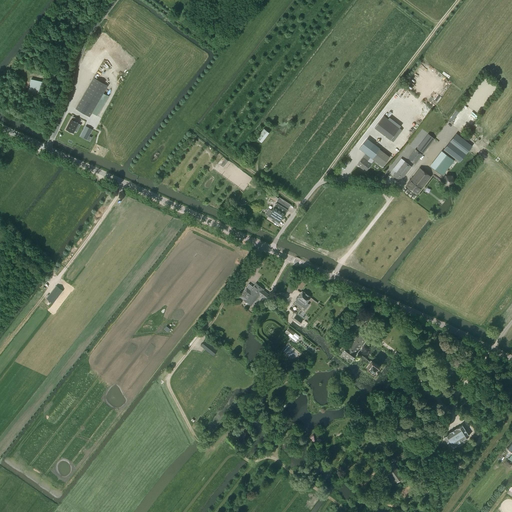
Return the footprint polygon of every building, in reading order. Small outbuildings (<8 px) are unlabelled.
[(108,86),(94,77),(75,109),(90,117),(108,86)] [(40,95),(42,80),(29,79),(27,93),(40,95)] [(383,114),(373,127),(390,139),(399,127),(383,114)] [(454,114),(450,118),(455,122),(458,118),(454,114)] [(70,121),(66,129),(69,130),(69,131),(72,133),(73,132),(77,125),(78,123),(75,121),(77,118),(73,116),(70,121)] [(86,126),(80,136),(87,139),(92,129),(86,126)] [(261,142),(269,133),(264,128),(256,138),(261,142)] [(456,133),(444,149),(459,161),(472,146),(456,133)] [(363,157),(357,164),(366,171),(371,164),(374,160),(372,159),(381,147),(378,146),(374,143),(367,138),(359,149),(365,154),(363,157)] [(415,164),(422,155),(415,149),(408,158),(415,164)] [(443,152),(432,167),(442,175),(454,161),(443,152)] [(393,175),(400,180),(411,167),(404,161),(398,168),(395,166),(393,169),(396,172),(393,175)] [(421,168),(408,185),(419,193),(432,176),(421,168)] [(445,176),(443,182),(449,186),(454,182),(452,176),(445,176)] [(276,200),(278,197),(266,190),(264,193),(271,197),(271,198),(276,201),(276,200)] [(268,208),(264,214),(265,215),(268,216),(267,217),(278,224),(287,210),(276,203),(271,211),(268,208)] [(256,283),(253,287),(249,284),(246,288),(239,296),(251,306),(255,301),(259,304),(264,299),(266,301),(270,296),(263,290),(264,289),(256,283)] [(56,285),(46,298),(53,303),(63,291),(56,285)] [(311,297),(303,291),(295,301),(305,309),(309,304),(306,303),(311,297)] [(302,321),(296,316),(293,319),(299,324),(302,321)] [(289,327),(284,332),(296,341),(300,336),(289,327)] [(350,344),(348,346),(347,346),(342,352),(354,361),(356,359),(354,357),(357,353),(355,352),(365,338),(358,332),(352,341),(349,339),(347,342),(350,344)] [(200,345),(213,356),(218,350),(205,339),(200,345)] [(289,343),(281,351),(291,361),(299,352),(289,343)] [(371,362),(367,368),(375,373),(379,366),(372,362),(371,362)] [(469,436),(462,425),(443,437),(450,448),(469,436)] [(394,463),(387,468),(397,482),(404,477),(394,463)]
